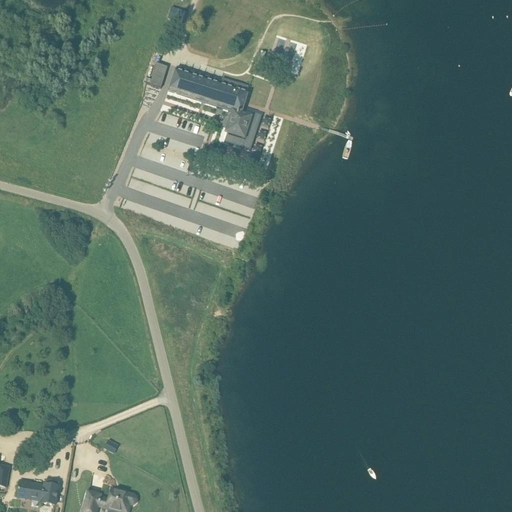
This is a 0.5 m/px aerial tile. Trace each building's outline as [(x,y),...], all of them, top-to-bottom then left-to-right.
[(168,20),(171,21),(183,25),(187,14),(176,10),(171,9),(168,20)] [(261,52),(257,65),(262,66),(266,54),(261,52)] [(148,89),(159,93),(166,71),(155,68),(148,89)] [(221,84),(175,69),(167,96),(230,116),(226,129),(223,139),(225,140),(223,146),(250,154),(261,120),(252,117),(251,121),(241,118),(247,100),(246,99),(248,91),(249,89),(222,80),(221,84)] [(106,444),(103,450),(114,455),(117,450),(106,444)] [(55,507),(56,497),(58,487),(44,485),(44,487),(19,483),(16,498),(41,502),(41,505),(55,507)] [(100,497),(88,493),(83,511),(85,511),(96,511),(97,507),(115,511),(128,511),(130,506),(131,506),(132,506),(133,506),(134,505),(135,504),(136,503),(136,501),(136,500),(135,498),(134,497),(133,496),(132,496),(111,490),(108,501),(100,499),(100,497)]
